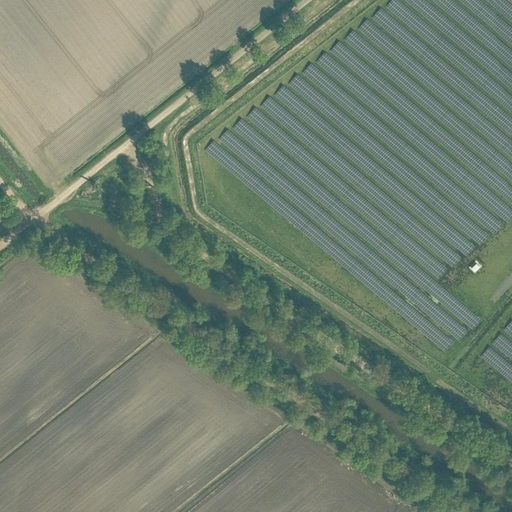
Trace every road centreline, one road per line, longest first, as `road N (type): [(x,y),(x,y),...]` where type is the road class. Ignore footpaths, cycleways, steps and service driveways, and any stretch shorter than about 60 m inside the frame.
road 1 (track): [(0,243),(32,218),(469,511)]
road 2 (track): [(511,462),(179,240),(163,223),(132,138)]
road 3 (unclassified): [(32,218),(303,0)]
